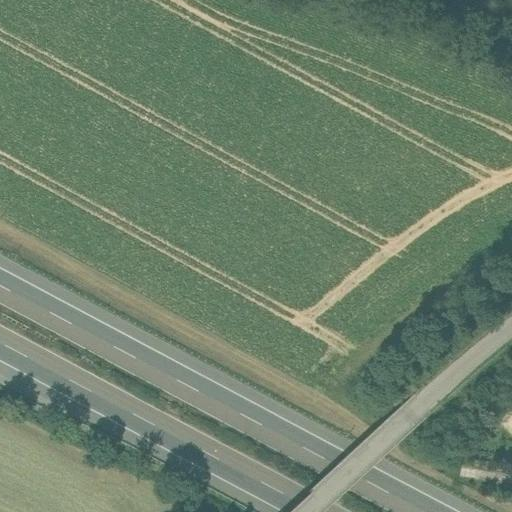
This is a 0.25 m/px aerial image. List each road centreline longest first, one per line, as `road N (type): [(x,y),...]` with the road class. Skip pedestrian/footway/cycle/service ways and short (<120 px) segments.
road 1 (motorway): [(437,511),(0,280)]
road 2 (motorway): [(0,340),(322,511)]
road 3 (tertiary): [(511,324),(306,511)]
